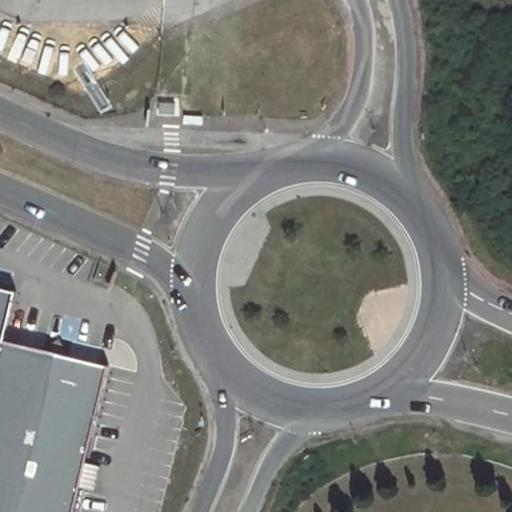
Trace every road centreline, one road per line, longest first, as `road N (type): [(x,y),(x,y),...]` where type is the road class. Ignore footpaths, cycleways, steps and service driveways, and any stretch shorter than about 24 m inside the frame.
road 1 (primary): [(250,177),(133,168),(0,111)]
road 2 (unclassified): [(411,207),(397,0)]
road 3 (primary): [(0,190),(186,274)]
road 4 (unclassified): [(354,0),(362,29),(359,86),(339,127),(307,160)]
road 5 (unclassified): [(203,352),(225,447),(199,511)]
road 6 (primary): [(375,397),(406,373),(428,340),(437,263)]
road 7 (primary): [(375,397),(453,401),(511,416)]
road 8 (primary): [(203,352),(253,399),(320,413)]
road 9 (unclassified): [(247,511),(273,456),(320,413)]
road 10 (primary): [(250,177),(218,202),(196,235),(186,274)]
